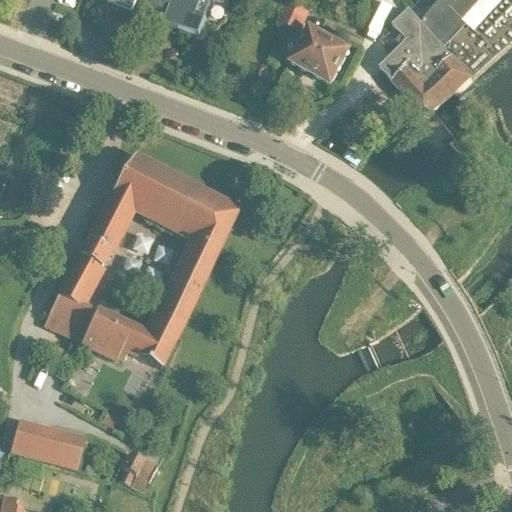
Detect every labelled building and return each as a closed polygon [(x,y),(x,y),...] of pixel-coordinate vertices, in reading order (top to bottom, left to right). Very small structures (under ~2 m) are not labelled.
[(135,0),(107,0),(106,5),(130,15),(135,0)] [(221,8),(223,0),(146,0),(144,5),(161,12),(163,6),(168,8),(161,26),(199,40),(199,39),(196,37),(202,21),(190,16),(195,1),(208,6),(209,3),(221,8)] [(479,0),(425,0),(411,16),(409,15),(393,30),(396,33),(383,45),(395,58),(380,72),(425,123),(473,83),(439,44),(479,0)] [(308,15),(286,5),(277,25),(299,35),(308,15)] [(309,33),(291,68),(330,89),(349,55),(309,33)] [(238,213),(217,202),(196,191),(175,181),(155,170),(134,159),(111,200),(86,247),(79,261),(48,319),(43,330),(80,347),(80,346),(114,362),(113,363),(119,365),(125,354),(142,363),(159,371),(238,213)] [(111,431),(115,423),(105,419),(101,427),(111,431)] [(67,437),(58,470),(76,475),(85,442),(67,437)] [(116,483),(142,496),(156,469),(142,462),(141,464),(128,457),(123,466),(119,464),(116,469),(122,472),(116,483)] [(0,511),(18,511),(11,509),(13,503),(0,501),(0,502),(0,511)]
